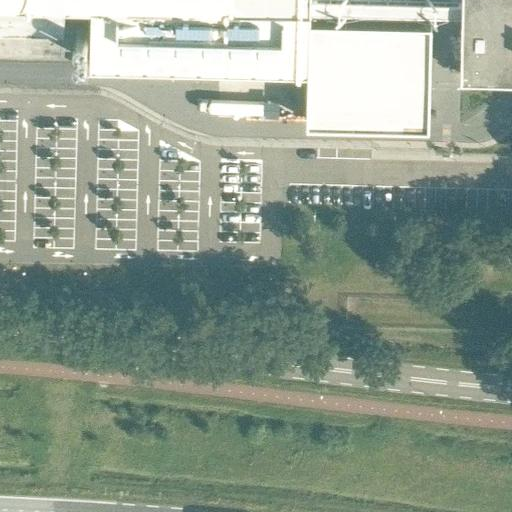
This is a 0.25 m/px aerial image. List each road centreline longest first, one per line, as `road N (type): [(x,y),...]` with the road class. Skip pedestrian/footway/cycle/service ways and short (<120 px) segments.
road 1 (tertiary): [(511,391),(0,333)]
road 2 (unknown): [(274,154),(501,158)]
road 3 (unknown): [(93,79),(96,252)]
road 4 (unknown): [(38,78),(37,251)]
road 5 (unknown): [(158,91),(154,253)]
road 6 (unknown): [(211,254),(258,254),(271,246),(274,154)]
road 7 (unknown): [(215,124),(211,254)]
